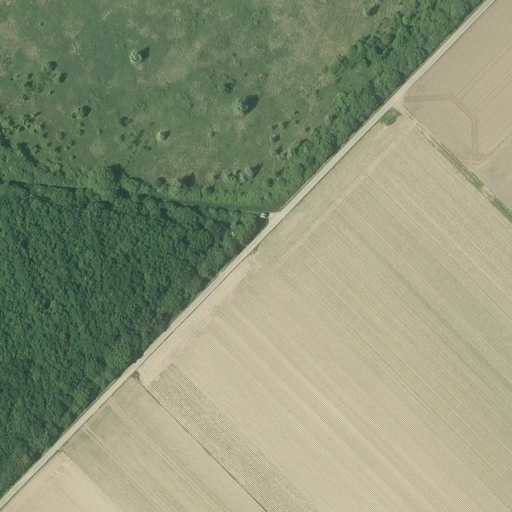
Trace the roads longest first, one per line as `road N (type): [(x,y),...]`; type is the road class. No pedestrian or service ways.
road 1 (track): [(491,0),(0,505)]
road 2 (track): [(0,183),(275,221)]
road 3 (track): [(394,99),(511,218)]
